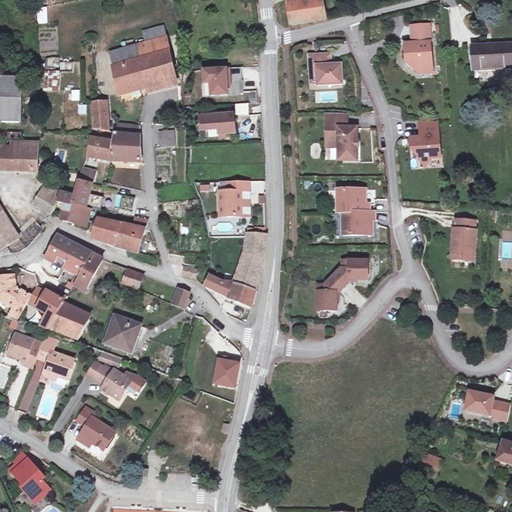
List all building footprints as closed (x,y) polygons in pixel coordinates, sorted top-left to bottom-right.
[(169,0),(159,0),(162,17),(171,16),(169,0)] [(326,19),(322,0),(305,0),(288,3),(292,25),(326,19)] [(37,24),(47,24),(47,7),(36,7),(37,24)] [(433,67),(429,25),(412,27),(413,41),(413,44),(405,44),(407,63),(414,69),(420,68),(433,67)] [(167,38),(164,26),(143,32),(146,44),(167,38)] [(113,67),(170,51),(167,38),(146,44),(109,53),(113,67)] [(511,67),(511,44),(472,47),(473,71),(511,67)] [(177,80),(170,51),(113,67),(119,96),(150,88),(177,80)] [(326,55),(309,56),(310,74),(317,73),(318,86),(343,84),(342,65),(327,66),(326,55)] [(230,68),(204,70),(205,84),(211,84),(212,96),(228,95),(228,86),(228,83),(230,83),(230,68)] [(58,91),(59,73),(46,73),(45,90),(58,91)] [(0,122),(22,123),(23,78),(0,77),(0,122)] [(79,101),(79,90),(70,90),(70,101),(79,101)] [(250,102),(257,101),(255,91),(249,92),(250,102)] [(109,130),(108,116),(102,116),(102,103),(92,104),(94,129),(109,130)] [(237,105),(238,117),(250,116),(249,104),(237,105)] [(349,115),(330,114),(330,129),(328,129),(328,144),(340,144),(340,147),(340,160),(357,160),(357,142),(357,129),(349,129),(349,115)] [(236,134),(234,115),(201,117),(202,132),(219,130),(220,135),(236,134)] [(434,158),(440,157),(437,121),(420,121),(421,138),(412,139),(413,149),(420,159),(434,158)] [(142,163),(141,128),(116,125),(115,134),(114,134),(113,142),(110,161),(142,163)] [(176,147),(175,131),(159,132),(160,148),(176,147)] [(110,161),(113,142),(91,138),(87,156),(110,161)] [(0,169),(37,171),(39,143),(12,142),(12,147),(0,146),(0,169)] [(420,159),(423,169),(434,158),(420,159)] [(93,185),(96,173),(82,170),(79,181),(93,185)] [(90,194),(93,185),(79,181),(74,197),(72,206),(87,210),(90,194)] [(229,192),(228,182),(220,183),(220,193),(229,192)] [(242,217),(241,193),(248,192),(248,182),(228,182),(229,192),(220,193),(221,218),(242,217)] [(51,214),(58,202),(61,193),(44,187),(35,204),(51,214)] [(338,191),(338,213),(343,213),(370,213),(370,205),(366,205),(363,205),(363,200),(366,200),(366,190),(338,191)] [(248,192),(241,193),(242,217),(251,217),(250,192),(248,192)] [(87,227),(91,211),(87,210),(72,206),(74,197),(61,193),(58,202),(66,204),(61,220),(87,227)] [(104,198),(90,194),(87,210),(91,211),(92,209),(101,210),(104,198)] [(135,198),(123,195),(120,206),(133,209),(135,198)] [(20,240),(2,211),(0,212),(0,252),(7,248),(20,240)] [(375,213),(370,213),(343,213),(344,236),(373,235),(373,225),(368,225),(368,221),(373,221),(375,221),(375,213)] [(143,240),(149,221),(136,218),(134,227),(126,249),(144,254),(145,248),(143,248),(146,241),(143,240)] [(126,249),(134,227),(99,220),(93,238),(126,249)] [(456,221),(453,259),(473,260),(476,222),(456,221)] [(36,222),(21,237),(28,244),(43,229),(36,222)] [(253,307),(265,260),(263,259),(267,235),(263,235),(247,234),(245,253),(235,284),(223,283),(211,277),(206,286),(229,298),(253,307)] [(66,269),(78,246),(59,236),(47,258),(66,269)] [(80,276),(92,254),(78,246),(66,269),(80,276)] [(12,255),(7,248),(0,252),(0,256),(0,257),(12,255)] [(91,283),(104,260),(92,254),(80,276),(74,286),(85,292),(91,283)] [(318,287),(318,311),(337,311),(337,293),(339,293),(350,282),(350,280),(368,280),(368,261),(343,262),(344,268),(324,287),(318,287)] [(196,279),(198,270),(190,269),(189,278),(196,279)] [(138,291),(144,276),(129,270),(122,285),(138,291)] [(32,297),(17,288),(15,277),(0,278),(0,301),(6,305),(7,304),(15,308),(10,317),(19,320),(32,297)] [(176,307),(182,291),(179,290),(173,306),(176,307)] [(186,311),(191,295),(182,291),(176,307),(186,311)] [(55,318),(64,303),(57,299),(47,293),(38,308),(55,318)] [(66,301),(68,297),(61,293),(57,299),(64,303),(66,301)] [(79,341),(90,321),(69,311),(72,304),(66,301),(64,303),(55,318),(48,330),(79,341)] [(128,352),(134,335),(137,336),(141,326),(116,317),(106,344),(128,352)] [(218,353),(228,341),(212,329),(203,341),(218,353)] [(38,358),(43,344),(20,336),(17,346),(13,344),(9,355),(27,362),(26,364),(34,367),(38,358)] [(55,348),(58,341),(47,337),(44,344),(55,348)] [(68,380),(75,361),(53,353),(55,348),(44,344),(43,344),(38,358),(49,362),(44,376),(53,380),(55,375),(68,380)] [(112,365),(115,356),(103,352),(100,360),(112,365)] [(119,367),(123,359),(115,356),(112,365),(119,367)] [(231,360),(220,358),(215,384),(235,388),(240,365),(230,363),(231,360)] [(0,363),(0,387),(4,389),(12,367),(0,363)] [(93,380),(102,367),(95,363),(87,376),(93,380)] [(146,382),(138,377),(127,374),(124,378),(106,366),(104,369),(102,367),(93,380),(104,387),(103,389),(120,401),(126,391),(123,389),(127,384),(139,392),(146,382)] [(66,387),(68,380),(55,375),(53,380),(52,382),(66,387)] [(493,397),(469,393),(466,410),(495,415),(494,419),(508,422),(511,404),(492,401),(493,397)] [(104,451),(116,433),(93,418),(96,414),(87,408),(78,421),(89,429),(86,433),(84,431),(78,440),(90,447),(92,443),(104,451)] [(511,444),(504,442),(499,460),(511,464),(511,444)] [(97,457),(101,452),(92,445),(88,450),(97,457)] [(13,474),(29,460),(22,452),(11,461),(14,465),(9,469),(13,474)] [(439,469),(442,460),(426,454),(423,463),(439,469)] [(43,482),(37,475),(40,473),(29,460),(13,474),(24,486),(22,488),(34,502),(41,496),(43,498),(51,491),(43,482)] [(45,479),(40,473),(37,475),(43,482),(45,479)] [(36,504),(43,498),(41,496),(34,502),(36,504)] [(410,511),(416,511),(419,508),(408,502),(405,509),(410,511)]
